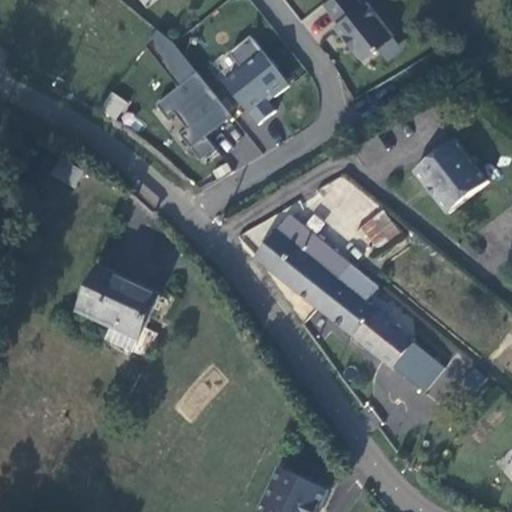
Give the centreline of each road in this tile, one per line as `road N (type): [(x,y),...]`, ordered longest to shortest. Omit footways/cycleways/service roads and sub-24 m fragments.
road 1 (residential): [(207,238),(375,461),(427,511)]
road 2 (residential): [(186,210),(327,126),(326,76),(267,0)]
road 3 (residential): [(207,238),(343,162),(466,254)]
road 4 (residential): [(0,89),(100,142),(186,210)]
